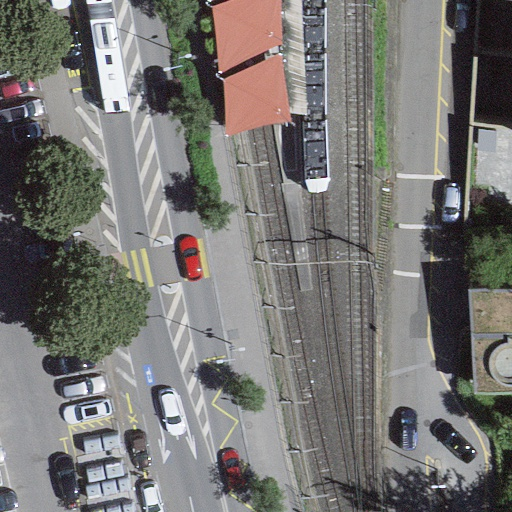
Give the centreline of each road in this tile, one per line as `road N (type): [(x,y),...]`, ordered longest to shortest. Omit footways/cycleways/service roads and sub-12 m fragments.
road 1 (primary): [(115,0),(218,511)]
road 2 (residential): [(444,0),(431,416)]
road 3 (residential): [(431,416),(469,432),(486,478),(487,511)]
